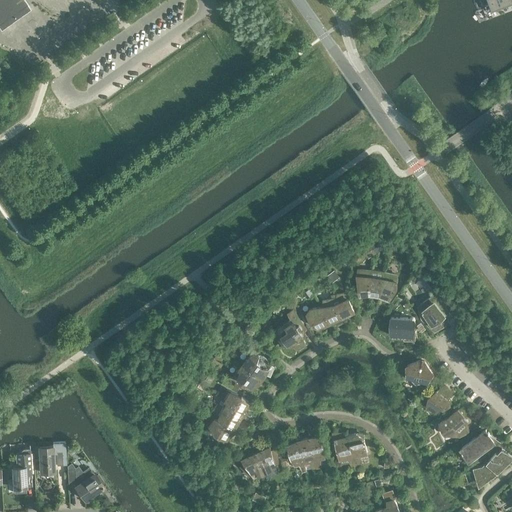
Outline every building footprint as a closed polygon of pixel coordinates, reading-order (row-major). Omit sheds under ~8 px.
[(0,0),(0,28),(1,30),(31,9),(24,0),(0,0)] [(511,0),(488,0),(490,4),(492,10),(497,8),(510,4),(511,2),(511,0)] [(379,239),(371,245),(376,252),(381,249),(382,242),(379,239)] [(371,245),(363,250),(366,256),(370,256),(376,252),(371,245)] [(360,294),(370,293),(372,270),(360,269),(357,275),(360,294)] [(385,272),(372,270),(370,293),(380,295),(385,272)] [(335,273),(334,271),(326,277),(331,283),(337,279),(333,274),(335,273)] [(397,275),(385,272),(380,295),(383,296),(383,298),(384,299),(386,300),(388,300),(389,299),(397,288),(397,275)] [(431,288),(420,272),(416,275),(427,291),(431,288)] [(337,298),(332,298),(334,305),(342,322),(346,320),(345,315),(354,311),(348,298),(350,297),(346,292),(337,294),(337,298)] [(436,294),(421,305),(420,310),(432,327),(437,328),(444,323),(445,318),(443,314),(448,311),(436,294)] [(334,305),(332,298),(324,300),(322,307),(330,323),(336,320),(338,324),(342,322),(334,305)] [(330,323),(322,307),(310,309),(307,313),(311,321),(319,328),(330,323)] [(300,330),(305,326),(294,310),(293,310),(294,311),(288,316),(291,322),(281,329),(281,332),(277,336),(283,345),(288,343),(291,343),(297,349),(305,343),(301,336),(302,333),(300,330)] [(405,340),(412,340),(413,340),(413,339),(414,339),(414,338),(414,332),(414,331),(414,330),(413,330),(412,330),(412,324),(413,324),(413,318),(391,318),(391,324),(391,335),(401,335),(403,339),(404,339),(404,340),(405,340)] [(252,338),(247,333),(241,338),(244,341),(247,338),(249,341),(252,338)] [(475,348),(469,353),(472,358),(479,352),(475,348)] [(246,360),(245,365),(261,377),(265,374),(270,364),(263,355),(254,352),(246,360)] [(407,373),(407,377),(412,379),(416,383),(422,381),(427,383),(429,379),(430,379),(430,378),(434,372),(425,361),(424,361),(421,360),(420,360),(406,365),(407,371),(406,372),(407,373)] [(261,377),(245,365),(241,367),(235,377),(240,385),(251,389),(259,382),(261,377)] [(443,410),(450,406),(447,399),(452,391),(445,385),(429,396),(427,405),(436,411),(440,408),(443,410)] [(221,397),(228,402),(243,410),(249,403),(240,396),(239,397),(236,395),(237,393),(226,389),(223,393),(218,391),(216,394),(221,397)] [(194,412),(198,406),(190,400),(188,404),(194,412)] [(228,402),(225,407),(218,404),(216,407),(238,420),(238,419),(240,416),(242,418),(247,413),(243,410),(228,402)] [(238,420),(216,407),(214,410),(221,415),(217,420),(232,429),(233,429),(234,426),(236,427),(241,422),(239,420),(238,419),(238,420)] [(448,419),(440,422),(446,434),(455,430),(460,436),(469,432),(466,420),(463,416),(466,411),(463,407),(458,410),(448,419)] [(236,431),(235,430),(234,429),(233,429),(232,429),(217,420),(215,419),(210,425),(216,433),(223,440),(227,437),(228,438),(236,431)] [(462,453),(463,453),(468,460),(481,451),(484,455),(492,449),(489,445),(494,441),(489,434),(490,433),(488,432),(486,430),(460,449),(462,451),(461,452),(462,453)] [(309,435),(309,437),(317,468),(320,467),(320,459),(325,458),(324,447),(322,447),(321,443),(322,442),(319,433),(309,435)] [(356,465),(349,435),(346,436),(344,433),(334,433),(333,443),(336,443),(337,447),(335,449),(340,458),(347,457),(352,465),(356,464),(356,465)] [(357,434),(349,435),(356,465),(357,465),(356,464),(360,463),(360,453),(367,452),(364,438),(362,437),(363,436),(359,434),(359,435),(357,434)] [(317,468),(309,437),(299,440),(305,463),(310,461),(313,468),(317,468)] [(306,470),(305,463),(299,440),(298,438),(289,441),(290,451),(292,450),(292,454),(291,455),(295,465),(300,464),(303,471),(306,470)] [(39,449),(40,472),(54,472),(54,462),(57,462),(57,465),(63,465),(62,451),(56,451),(56,453),(53,454),(53,445),(52,445),(40,449),(39,449)] [(262,450),(256,452),(265,471),(275,467),(275,464),(278,462),(276,450),(271,450),(270,446),(269,445),(262,446),(262,450)] [(16,453),(17,466),(13,466),(14,487),(26,486),(25,469),(31,469),(30,448),(29,448),(24,448),(16,453)] [(480,484),(494,475),(501,467),(502,468),(511,456),(511,454),(502,448),(498,453),(497,452),(483,467),(476,469),(480,484)] [(254,476),(265,471),(256,452),(250,455),(248,452),(242,458),(243,458),(245,462),(241,466),(244,470),(248,467),(254,476)] [(76,486),(84,497),(82,498),(84,501),(90,497),(89,496),(103,486),(101,483),(103,482),(98,475),(96,476),(94,473),(83,481),(80,477),(75,477),(75,469),(67,469),(68,472),(68,478),(68,483),(75,483),(77,486),(76,486)] [(374,481),(368,483),(370,489),(376,487),(374,481)] [(256,492),(253,499),(262,503),(265,496),(256,492)] [(388,506),(383,507),(384,511),(399,511),(396,503),(393,499),(388,501),(388,506)]
